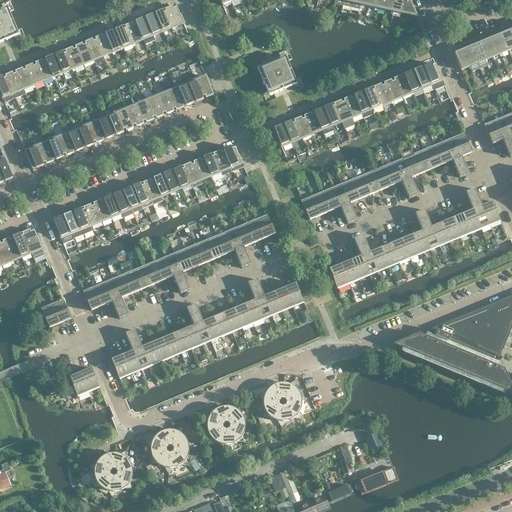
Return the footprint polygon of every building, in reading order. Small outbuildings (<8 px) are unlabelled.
[(351,8),(352,0),(344,0),(343,6),(351,8)] [(359,10),(360,5),(361,0),(352,0),(351,8),(359,10)] [(377,9),(378,0),(369,0),(368,7),(377,9)] [(385,10),(386,0),(378,0),(377,9),(385,10)] [(393,12),(395,0),(386,0),(385,10),(393,12)] [(401,14),(404,0),(395,0),(393,12),(401,14)] [(416,17),(408,0),(404,0),(401,14),(416,17)] [(184,24),(177,7),(173,9),(172,7),(166,9),(173,28),(184,24)] [(17,31),(9,12),(5,13),(3,9),(2,10),(0,10),(0,43),(5,41),(13,38),(14,37),(15,37),(13,33),(17,31)] [(173,28),(166,9),(156,13),(163,32),(173,28)] [(163,32),(156,13),(146,18),(153,36),(163,32)] [(153,36),(146,18),(136,22),(143,41),(153,36)] [(143,41),(136,22),(126,26),(133,45),(143,41)] [(133,45),(126,26),(116,30),(123,49),(133,45)] [(123,49),(116,30),(106,34),(113,53),(123,49)] [(511,49),(511,38),(509,31),(501,34),(508,51),(511,49)] [(113,53),(106,34),(96,38),(103,57),(113,53)] [(508,51),(501,34),(494,38),(501,54),(508,51)] [(103,57),(96,38),(85,42),(93,61),(103,57)] [(501,54),(494,38),(486,41),(493,58),(501,54)] [(493,58),(486,41),(478,44),(485,61),(493,58)] [(93,61),(85,42),(76,47),(83,65),(93,61)] [(485,61),(478,44),(470,47),(477,64),(485,61)] [(83,65),(76,47),(65,51),(73,70),(83,65)] [(477,64),(470,47),(463,51),(470,67),(477,64)] [(73,70),(65,51),(56,55),(63,74),(73,70)] [(463,51),(458,52),(459,55),(455,56),(461,71),(470,67),(463,51)] [(63,74),(56,55),(46,59),(53,78),(63,74)] [(291,82),(295,81),(295,80),(287,61),(283,62),(281,58),(281,59),(280,59),(271,63),(262,66),(261,67),(263,71),(259,72),(259,73),(267,92),(271,90),(273,95),(274,94),(283,90),(291,87),(292,86),(293,86),(291,82)] [(53,78),(46,59),(35,63),(43,82),(53,78)] [(43,82),(35,63),(25,67),(33,86),(43,82)] [(442,81),(435,65),(434,65),(432,66),(431,64),(424,67),(432,85),(434,90),(444,86),(442,81)] [(33,86),(25,67),(15,71),(23,90),(33,86)] [(432,85),(424,67),(414,71),(422,90),(432,85)] [(25,95),(23,90),(15,71),(6,76),(13,94),(15,99),(25,95)] [(422,90),(414,71),(404,75),(412,94),(422,90)] [(412,94),(404,75),(394,79),(402,98),(412,94)] [(13,94),(6,76),(0,77),(0,91),(3,99),(5,103),(15,99),(13,94)] [(213,96),(205,77),(195,81),(203,100),(213,96)] [(402,98),(394,79),(384,83),(392,102),(402,98)] [(203,100),(195,81),(185,85),(193,104),(203,100)] [(392,102),(384,83),(374,87),(382,106),(392,102)] [(193,104),(185,85),(175,89),(183,108),(193,104)] [(382,106),(374,87),(364,91),(372,110),(382,106)] [(183,108),(175,89),(165,93),(173,112),(183,108)] [(372,110),(364,91),(354,96),(362,114),(372,110)] [(173,112),(165,93),(155,98),(163,116),(173,112)] [(362,114),(354,96),(344,100),(352,119),(362,114)] [(163,116),(155,98),(145,102),(153,120),(163,116)] [(352,119),(344,100),(334,104),(342,123),(352,119)] [(153,120),(145,102),(135,106),(143,125),(153,120)] [(342,123),(334,104),(324,108),(332,127),(342,123)] [(143,125),(135,106),(125,110),(133,129),(143,125)] [(332,127),(324,108),(314,112),(322,131),(332,127)] [(133,129),(125,110),(115,114),(123,133),(133,129)] [(322,131),(314,112),(304,116),(312,135),(322,131)] [(123,133),(115,114),(105,118),(113,137),(123,133)] [(312,135),(304,116),(294,120),(302,139),(312,135)] [(113,137),(105,118),(95,122),(103,141),(113,137)] [(511,136),(511,137),(504,119),(496,122),(503,140),(503,141),(510,157),(509,157),(510,158),(511,156),(511,136)] [(302,139),(294,120),(284,125),(292,143),(302,139)] [(103,141),(95,122),(85,127),(93,145),(103,141)] [(503,140),(496,122),(486,127),(485,127),(492,145),(493,145),(503,141),(503,140)] [(292,143),(284,125),(274,129),(282,148),(292,143)] [(93,145),(85,127),(75,131),(83,150),(93,145)] [(83,150),(75,131),(65,135),(73,154),(83,150)] [(73,154),(65,135),(55,139),(63,158),(73,154)] [(472,154),(465,135),(464,136),(454,140),(461,158),(462,158),(472,154)] [(63,158),(55,139),(45,143),(53,162),(63,158)] [(468,174),(462,158),(461,158),(454,140),(445,143),(453,161),(459,178),(469,174),(468,174)] [(53,162),(45,143),(35,147),(43,166),(53,162)] [(453,161),(445,143),(435,148),(442,166),(453,161)] [(43,166),(35,147),(25,151),(25,152),(32,168),(35,167),(36,169),(43,166)] [(242,164),(235,148),(231,149),(230,147),(223,150),(231,169),(242,164)] [(442,166),(435,148),(424,152),(432,170),(442,166)] [(233,172),(231,169),(223,150),(213,154),(221,173),(223,176),(233,172)] [(432,170),(424,152),(414,156),(421,174),(432,170)] [(221,173),(213,154),(203,158),(211,177),(221,173)] [(421,174),(414,156),(403,161),(411,179),(421,174)] [(13,179),(4,158),(0,159),(0,177),(2,183),(13,179)] [(211,177),(203,158),(194,162),(201,181),(211,177)] [(418,195),(411,179),(403,161),(395,164),(402,182),(409,199),(408,199),(409,199),(418,195)] [(201,181),(194,162),(184,166),(191,185),(193,189),(203,185),(201,181)] [(402,182),(395,164),(384,169),(392,187),(402,182)] [(191,185),(184,166),(174,170),(181,189),(191,185)] [(392,187),(384,169),(374,173),(381,191),(392,187)] [(181,189),(174,170),(164,175),(171,193),(181,189)] [(381,191),(374,173),(363,177),(371,195),(381,191)] [(171,193),(164,175),(154,179),(161,198),(171,193)] [(371,195),(363,177),(353,182),(360,200),(371,195)] [(161,198),(154,179),(144,183),(151,202),(153,206),(163,202),(161,198)] [(360,200),(353,182),(342,186),(349,204),(350,204),(360,200)] [(151,202),(144,183),(134,187),(141,206),(143,209),(143,210),(153,206),(151,202)] [(357,220),(350,204),(349,204),(342,186),(334,190),(341,208),(347,224),(348,225),(357,221),(357,220)] [(141,206),(134,187),(124,191),(131,210),(133,213),(143,209),(141,206)] [(341,208),(334,190),(323,194),(331,212),(341,208)] [(489,225),(481,207),(482,207),(475,190),(466,193),(466,194),(473,210),(481,228),(489,225)] [(131,210),(124,191),(114,195),(121,214),(123,218),(133,213),(131,210)] [(331,212),(323,194),(313,198),(320,216),(331,212)] [(121,214),(114,195),(104,199),(111,218),(121,214)] [(320,216),(313,198),(302,203),(309,221),(310,221),(320,216)] [(111,218),(104,199),(94,204),(101,222),(111,218)] [(500,220),(492,202),(482,207),(481,207),(489,225),(499,221),(500,220)] [(101,222),(94,204),(84,208),(91,227),(101,222)] [(91,227),(84,208),(74,212),(82,231),(83,234),(93,230),(91,227)] [(473,210),(463,215),(470,233),(481,228),(473,210)] [(438,246),(431,228),(424,211),(425,211),(424,211),(415,214),(415,215),(422,231),(430,249),(438,246)] [(82,231),(74,212),(64,216),(72,235),(73,239),(83,234),(82,231)] [(470,233),(463,215),(452,219),(459,237),(470,233)] [(72,235),(64,216),(53,220),(61,239),(63,244),(73,240),(73,239),(72,235)] [(275,235),(268,217),(267,217),(257,221),(264,239),(274,235),(275,235)] [(459,237),(452,219),(441,223),(449,241),(459,237)] [(264,239),(257,221),(246,226),(254,244),(264,239)] [(449,241),(441,223),(431,228),(438,246),(449,241)] [(254,244),(246,226),(236,230),(243,248),(244,248),(254,244)] [(44,253),(34,231),(31,232),(30,230),(28,231),(23,233),(32,254),(33,258),(44,253)] [(250,264),(244,248),(243,248),(236,230),(228,234),(235,252),(241,268),(241,269),(251,265),(251,264),(250,264)] [(422,231),(412,236),(419,254),(430,249),(422,231)] [(32,254),(23,233),(13,237),(22,258),(32,254)] [(235,252),(228,234),(217,238),(224,256),(235,252)] [(377,271),(370,253),(363,237),(363,236),(354,240),(354,241),(354,240),(361,257),(369,275),(377,271)] [(419,254),(412,236),(401,240),(409,258),(419,254)] [(22,258),(13,237),(3,241),(12,262),(22,258)] [(224,256),(217,238),(206,242),(214,260),(224,256)] [(409,258),(401,240),(391,244),(398,262),(409,258)] [(12,262),(3,241),(0,242),(0,262),(2,266),(12,262)] [(214,260),(206,242),(196,247),(203,265),(214,260)] [(398,262),(391,244),(380,249),(388,267),(398,262)] [(203,265),(196,247),(185,251),(193,269),(203,265)] [(380,249),(370,253),(377,271),(388,267),(380,249)] [(193,269),(185,251),(175,256),(182,274),(183,273),(193,269)] [(38,264),(47,261),(44,254),(35,258),(38,264)] [(189,290),(183,273),(182,274),(175,256),(166,259),(174,277),(173,277),(180,293),(180,294),(190,290),(189,290)] [(369,275),(361,257),(351,261),(358,279),(369,275)] [(174,277),(166,259),(156,263),(163,281),(173,277),(174,277)] [(358,279),(351,261),(340,265),(348,283),(358,279)] [(163,281),(156,263),(145,268),(153,286),(163,281)] [(348,283),(340,265),(330,269),(330,270),(330,269),(329,270),(337,288),(338,287),(348,283)] [(153,286),(145,268),(135,272),(142,290),(153,286)] [(398,271),(392,273),(396,282),(402,280),(398,271)] [(142,290),(135,272),(124,277),(132,295),(142,290)] [(132,295),(124,277),(113,281),(121,299),(132,295)] [(271,315),(264,297),(257,281),(257,280),(248,284),(255,301),(255,300),(263,318),(271,315)] [(128,315),(121,299),(113,281),(105,284),(113,302),(112,303),(119,319),(119,320),(129,316),(128,315)] [(113,302),(105,284),(95,289),(102,307),(112,303),(113,302)] [(303,302),(295,284),(285,288),(292,306),(302,302),(303,302)] [(292,306),(285,288),(274,293),(282,311),(292,306)] [(102,307),(95,289),(84,293),(91,312),(92,311),(102,307)] [(282,311),(274,293),(264,297),(271,315),(282,311)] [(511,327),(511,295),(507,298),(499,301),(492,304),(431,329),(435,331),(437,332),(435,337),(438,339),(437,342),(431,340),(419,334),(393,345),(399,348),(404,350),(504,391),(511,394),(511,387),(508,379),(505,370),(494,365),(492,365),(493,362),(494,358),(495,356),(499,358),(503,348),(511,328),(511,327)] [(255,300),(255,301),(245,305),(252,323),(263,318),(255,300)] [(71,320),(64,302),(63,302),(53,306),(60,324),(70,320),(71,320)] [(210,340),(202,322),(203,322),(196,306),(196,305),(187,309),(187,310),(194,326),(202,344),(210,340)] [(252,323),(245,305),(234,309),(242,327),(252,323)] [(60,324),(53,306),(42,310),(42,311),(49,329),(50,329),(50,328),(60,324)] [(242,327),(234,309),(224,314),(231,332),(242,327)] [(231,332),(224,314),(213,318),(220,336),(231,332)] [(213,318),(203,322),(202,322),(210,340),(220,336),(213,318)] [(202,344),(194,326),(184,330),(191,348),(202,344)] [(511,334),(511,327),(511,328),(503,348),(506,349),(511,334)] [(191,348),(184,330),(173,335),(180,353),(191,348)] [(149,366),(141,348),(142,348),(135,331),(125,335),(126,335),(132,351),(133,351),(140,369),(149,366)] [(180,353),(173,335),(162,339),(170,357),(180,353)] [(170,357),(162,339),(152,343),(159,361),(170,357)] [(159,361),(152,343),(142,348),(141,348),(149,366),(159,361)] [(503,394),(504,391),(404,350),(403,353),(503,394)] [(140,369),(133,351),(132,351),(122,356),(130,374),(140,369)] [(130,374),(122,356),(112,360),(111,360),(119,378),(120,378),(130,374)] [(88,391),(98,387),(99,386),(91,368),(91,369),(80,373),(88,391)] [(69,377),(77,396),(78,395),(88,391),(80,373),(70,377),(69,377)] [(302,404),(307,399),(301,397),(300,396),(300,394),(299,393),(298,392),(297,390),(295,389),(294,382),(288,385),(287,385),(286,384),(283,384),(282,384),(281,384),(280,384),(279,384),(273,380),(272,387),(270,389),(269,390),(268,391),(267,393),(265,395),(259,397),(263,402),(263,404),(264,406),(264,408),(264,409),(265,410),(265,411),(262,418),(269,417),(271,419),(272,419),(274,420),(276,421),(278,422),(281,428),(285,422),(288,422),(290,421),(292,420),(293,419),(294,419),(301,420),(300,415),(299,413),(300,412),(300,411),(300,410),(301,409),(301,407),(302,406),(302,404)] [(48,393),(54,391),(51,384),(45,386),(48,393)] [(245,428),(245,427),(251,423),(251,422),(244,420),(244,418),(243,418),(243,417),(242,415),(240,413),(239,412),(238,405),(232,408),(231,408),(229,408),(227,407),(225,407),(224,408),(223,408),(217,404),(216,411),(214,412),(213,412),(212,414),(211,415),(210,416),(209,418),(202,420),(207,425),(207,426),(207,427),(207,428),(207,429),(207,430),(208,432),(208,433),(209,435),(206,441),(213,441),(215,442),(216,443),(217,444),(219,444),(221,445),(225,451),(229,446),(231,445),(232,445),(234,444),(235,444),(237,443),(238,442),(245,443),(243,436),(244,434),(245,432),(245,431),(245,429),(245,428)] [(189,452),(189,450),(194,446),(188,443),(187,441),(186,441),(186,439),(184,438),(183,436),(182,435),(182,428),(176,432),(174,431),(172,431),(171,431),(170,431),(168,431),(167,431),(166,431),(160,427),(159,434),(157,435),(156,436),(155,438),(154,439),(153,441),(146,443),(151,448),(151,449),(151,451),(151,452),(151,454),(151,455),(151,456),(152,457),(152,458),(150,464),(156,464),(158,465),(160,467),(161,467),(163,468),(165,469),(168,475),(172,469),(175,469),(176,468),(177,468),(180,467),(181,465),(188,466),(186,460),(187,458),(188,456),(188,455),(189,454),(189,453),(189,452)] [(381,445),(376,435),(373,436),(366,439),(371,450),(381,445)] [(347,446),(340,449),(346,464),(353,461),(347,446)] [(133,475),(133,474),(138,469),(131,467),(130,464),(129,463),(128,461),(127,460),(126,459),(125,452),(119,455),(118,455),(117,454),(115,454),(114,454),(112,454),(110,455),(104,451),(103,457),(101,459),(100,460),(99,461),(98,463),(97,464),(96,465),(90,467),(94,472),(94,474),(94,475),(95,477),(95,478),(95,479),(96,481),(93,488),(100,487),(102,489),(104,490),(105,491),(107,491),(109,492),(112,498),(116,492),(118,492),(120,492),(121,491),(123,490),(125,489),(132,490),(130,483),(131,481),(132,480),(132,478),(132,476),(133,475)] [(11,470),(8,464),(2,466),(5,473),(11,470)] [(301,502),(289,471),(284,472),(280,474),(286,489),(279,491),(282,500),(289,497),(292,505),(301,502)] [(359,483),(361,490),(389,479),(387,472),(359,483)] [(0,490),(11,486),(5,473),(0,474),(0,490)] [(280,479),(272,482),(276,491),(284,488),(280,479)] [(325,490),(331,487),(328,480),(322,483),(325,490)] [(356,495),(352,485),(329,494),(333,504),(356,495)] [(229,496),(219,500),(224,511),(227,511),(235,509),(229,496)] [(324,511),(331,509),(326,496),(295,508),(296,511),(324,511)] [(223,511),(220,503),(217,504),(213,505),(216,511),(223,511)]
